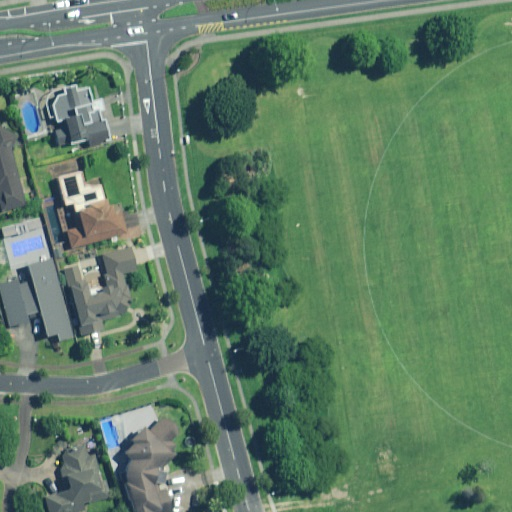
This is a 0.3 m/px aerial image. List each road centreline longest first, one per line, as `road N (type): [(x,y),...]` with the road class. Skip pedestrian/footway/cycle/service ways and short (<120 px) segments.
road 1 (tertiary): [(207,355),(163,178),(145,27)]
road 2 (residential): [(207,355),(108,382),(0,382)]
road 3 (secondary): [(351,0),(145,27)]
road 4 (tertiary): [(253,511),(207,355)]
road 5 (secondary): [(145,27),(0,53)]
road 6 (secondary): [(0,27),(140,2)]
road 7 (unknown): [(29,383),(10,511)]
